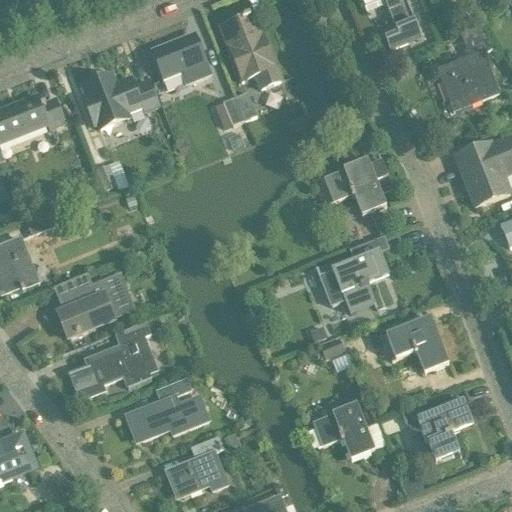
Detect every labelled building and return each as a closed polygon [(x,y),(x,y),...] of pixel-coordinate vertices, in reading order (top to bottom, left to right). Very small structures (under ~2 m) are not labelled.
[(356,0),(359,6),(361,5),(364,11),(385,3),(397,36),(384,41),(390,54),(421,42),(404,0),(356,0)] [(242,87),(255,82),(260,95),(283,86),(278,73),(268,48),(262,51),(249,19),(243,22),(244,24),(221,33),(242,87)] [(499,97),(484,57),(492,53),(488,40),(483,29),(460,37),(470,61),(437,74),(453,116),(472,109),(471,108),(499,97)] [(187,89),(211,79),(199,49),(191,52),(186,41),(179,43),(180,44),(153,55),(164,83),(182,76),(187,89)] [(83,90),(87,101),(84,102),(95,130),(143,111),(145,116),(159,111),(150,85),(136,90),(133,83),(117,89),(112,78),(83,90)] [(236,102),(246,125),(257,121),(248,97),(236,102)] [(50,134),(66,128),(56,104),(42,109),(38,100),(0,115),(0,148),(48,129),(50,134)] [(233,130),(246,125),(236,102),(224,106),(233,130)] [(504,183),(511,179),(511,146),(511,144),(492,152),(491,149),(456,163),(475,212),(510,199),(504,183)] [(379,160),(368,164),(344,174),(345,176),(325,184),(334,207),(354,199),(363,221),(387,211),(382,199),(393,195),(379,160)] [(109,169),(96,174),(104,196),(117,191),(109,169)] [(33,240),(57,231),(52,219),(28,228),(33,240)] [(511,225),(501,230),(510,252),(511,251),(511,225)] [(384,241),(351,255),(355,266),(333,275),(320,280),(332,310),(347,305),(352,318),(376,308),(368,289),(389,280),(380,257),(389,253),(384,241)] [(25,291),(38,286),(22,243),(0,251),(0,296),(1,300),(22,292),(24,296),(27,295),(25,291)] [(54,292),(61,309),(64,307),(67,314),(58,318),(68,343),(115,324),(114,321),(120,318),(112,300),(123,295),(123,296),(125,295),(119,280),(122,279),(122,277),(93,289),(88,278),(54,292)] [(153,340),(153,338),(165,333),(161,322),(117,340),(121,351),(88,364),(90,371),(69,378),(70,380),(71,379),(88,403),(106,396),(104,390),(125,382),(130,393),(153,384),(151,379),(159,375),(147,343),(153,340)] [(425,378),(449,368),(431,322),(407,331),(407,333),(387,341),(396,364),(414,357),(415,359),(417,358),(425,378)] [(324,331),(307,337),(312,348),(328,342),(324,331)] [(321,353),(326,365),(346,357),(341,345),(321,353)] [(190,435),(190,434),(211,426),(200,398),(179,406),(178,402),(193,396),(189,383),(158,395),(163,407),(133,419),(144,447),(173,435),(175,441),(190,435)] [(406,429),(417,424),(426,448),(428,447),(436,467),(460,458),(453,439),(455,439),(454,437),(460,434),(457,427),(470,421),(463,405),(424,420),(420,409),(401,416),(406,429)] [(334,420),(314,428),(323,452),(342,445),(342,446),(344,445),(352,464),(376,455),(375,453),(386,449),(377,427),(366,431),(357,409),(333,418),(334,420)] [(223,440),(228,452),(240,447),(235,435),(223,440)] [(0,488),(4,487),(3,485),(13,481),(10,475),(35,465),(24,437),(0,447),(0,488)] [(216,458),(225,455),(220,442),(192,453),(197,464),(173,474),(184,502),(212,491),(214,497),(229,491),(216,458)] [(400,484),(406,498),(422,492),(416,478),(400,484)] [(275,496),(282,499),(287,497),(283,487),(278,489),(273,491),(275,496)] [(283,511),(279,502),(253,511),(283,511)]
